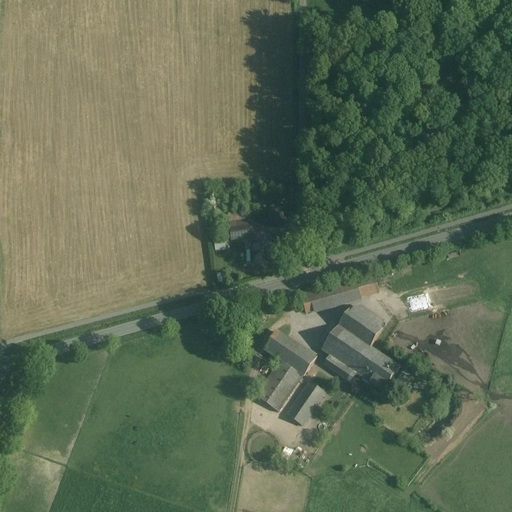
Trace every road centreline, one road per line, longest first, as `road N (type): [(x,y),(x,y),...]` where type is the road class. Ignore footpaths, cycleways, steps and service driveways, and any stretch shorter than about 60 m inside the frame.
road 1 (tertiary): [(18,358),(301,278)]
road 2 (unclassified): [(300,0),(301,278)]
road 3 (tertiary): [(301,278),(511,218)]
